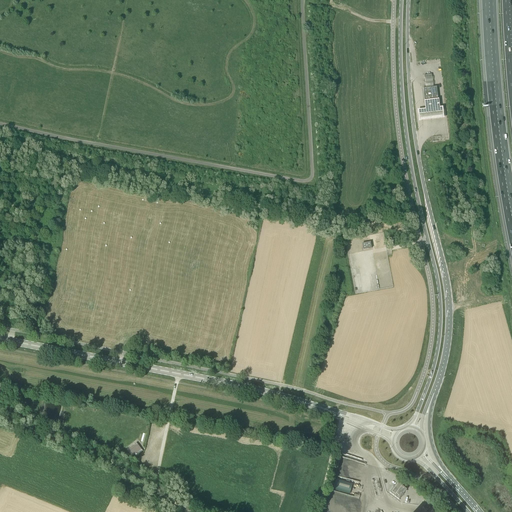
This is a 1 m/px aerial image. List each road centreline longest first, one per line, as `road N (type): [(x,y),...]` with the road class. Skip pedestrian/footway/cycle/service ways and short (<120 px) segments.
road 1 (secondary): [(402,0),(407,143),(441,311),(431,376),(406,427)]
road 2 (secondary): [(430,401),(449,311),(411,114),(409,0)]
road 3 (tertiary): [(341,415),(0,339)]
road 4 (motorway): [(489,0),(511,213)]
road 5 (track): [(0,420),(138,476),(193,511)]
